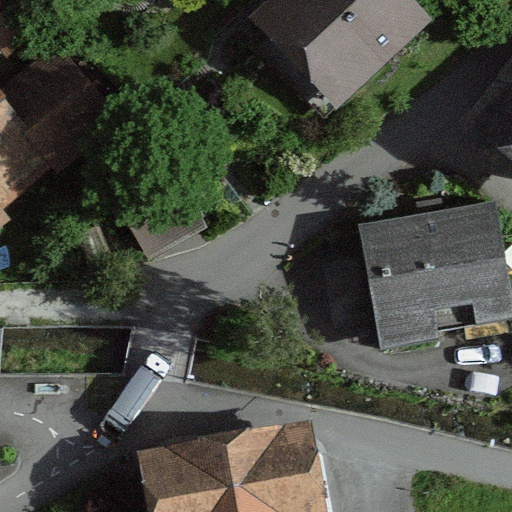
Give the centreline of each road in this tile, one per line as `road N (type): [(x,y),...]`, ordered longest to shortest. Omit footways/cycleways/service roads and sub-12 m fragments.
road 1 (residential): [(134,395),(310,174),(511,29)]
road 2 (residential): [(134,395),(318,404),(357,459),(511,481)]
